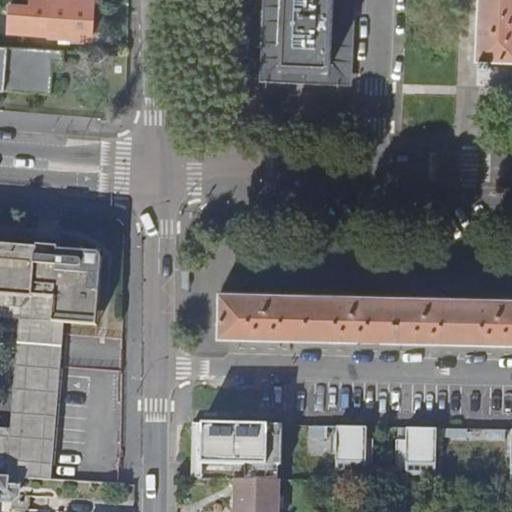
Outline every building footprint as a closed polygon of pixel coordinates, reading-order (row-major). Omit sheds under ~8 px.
[(91,39),(92,0),(51,0),(50,36),(91,39)] [(267,0),(265,75),(347,78),(350,0),(267,0)] [(511,0),(481,0),(479,55),(481,56),(480,81),(511,82),(511,81),(511,66),(491,65),(491,56),(511,56),(511,0)] [(62,61),(63,51),(0,45),(0,89),(49,93),(52,60),(62,61)] [(0,245),(0,307),(19,309),(5,477),(19,478),(50,480),(63,324),(96,326),(101,259),(100,256),(97,254),(0,245)] [(511,297),(222,291),(220,333),(511,340),(511,297)] [(196,419),(194,469),(285,472),(286,422),(196,419)] [(322,439),(328,439),(328,426),(315,426),(315,432),(322,432),(322,439)] [(366,426),(337,426),(336,480),(366,480),(366,470),(376,470),(376,439),(366,439),(366,426)] [(431,483),(436,483),(437,429),(407,428),(407,441),(396,440),(396,470),(406,471),(406,482),(431,483)] [(18,495),(19,478),(5,477),(0,476),(0,500),(12,501),(12,500),(18,495)] [(278,511),(278,479),(235,478),(234,511),(278,511)] [(436,483),(431,483),(431,499),(451,499),(451,483),(436,483)] [(451,483),(451,499),(476,500),(476,484),(451,483)]
